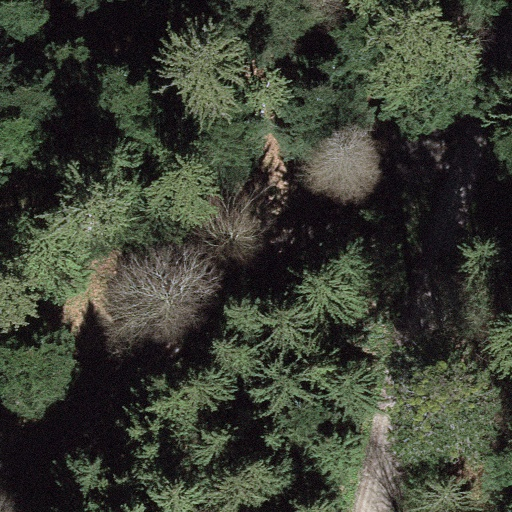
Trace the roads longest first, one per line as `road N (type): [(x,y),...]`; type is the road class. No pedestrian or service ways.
road 1 (track): [(0,447),(182,334),(397,164),(471,133)]
road 2 (track): [(377,511),(504,0)]
